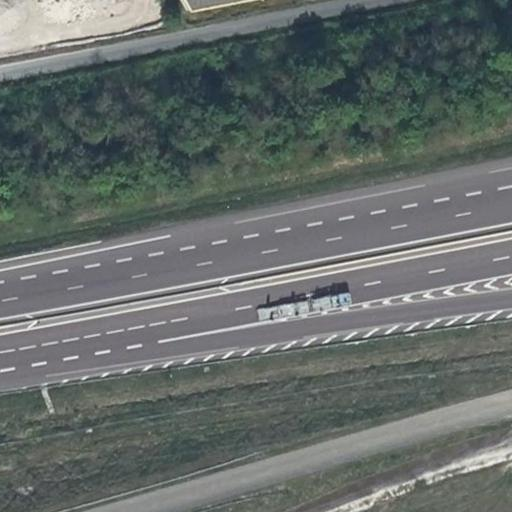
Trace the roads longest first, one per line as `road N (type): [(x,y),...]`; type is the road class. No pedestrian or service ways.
road 1 (motorway): [(511,205),(0,302)]
road 2 (motorway): [(137,330),(179,349),(511,300)]
road 3 (motorway): [(137,330),(511,256)]
road 4 (motorway): [(0,353),(137,330)]
